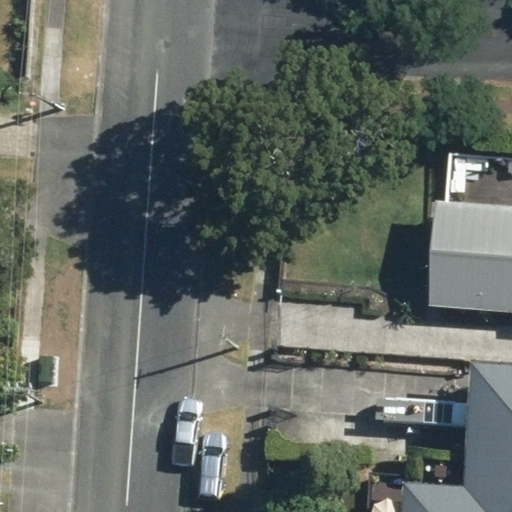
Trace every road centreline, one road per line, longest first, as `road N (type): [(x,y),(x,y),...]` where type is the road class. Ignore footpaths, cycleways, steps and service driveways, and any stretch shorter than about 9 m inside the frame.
road 1 (tertiary): [(164,9),(127,511)]
road 2 (residential): [(511,31),(164,9)]
